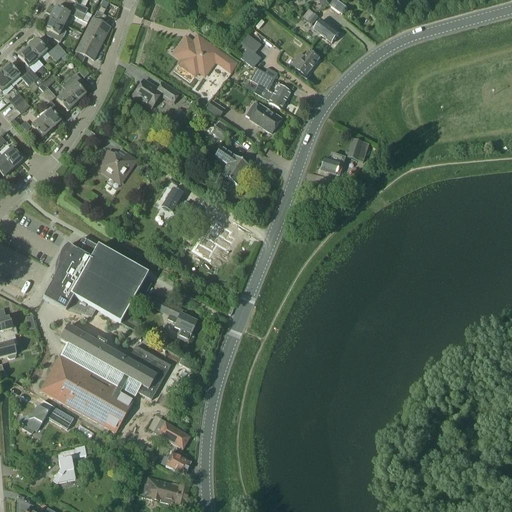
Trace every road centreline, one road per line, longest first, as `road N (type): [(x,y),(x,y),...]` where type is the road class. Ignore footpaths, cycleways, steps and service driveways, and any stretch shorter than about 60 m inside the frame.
road 1 (secondary): [(207,511),(204,452),(214,390),(312,129),(377,52),(511,8)]
road 2 (residential): [(46,171),(94,105),(129,0)]
